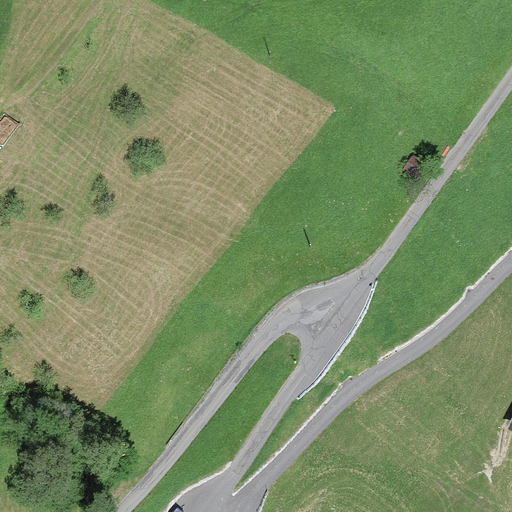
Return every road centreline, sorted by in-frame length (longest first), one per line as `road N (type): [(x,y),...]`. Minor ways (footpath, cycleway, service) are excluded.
road 1 (unclassified): [(511,74),(353,295),(313,304),(273,330),(121,511)]
road 2 (track): [(215,511),(277,474),(355,391),(436,342),(511,264)]
road 3 (track): [(353,295),(203,511)]
